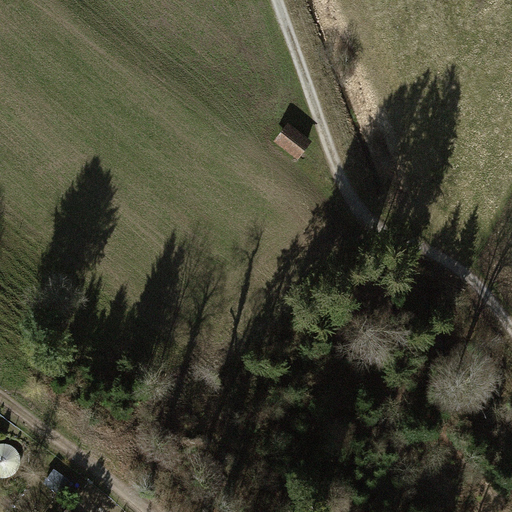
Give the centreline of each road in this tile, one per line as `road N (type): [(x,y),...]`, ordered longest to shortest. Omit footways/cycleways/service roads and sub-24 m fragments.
road 1 (track): [(278,0),(346,189),(370,216),(454,265),(511,331)]
road 2 (track): [(144,511),(0,394)]
